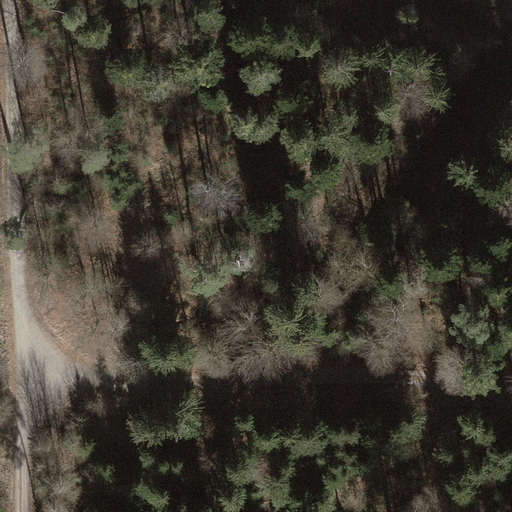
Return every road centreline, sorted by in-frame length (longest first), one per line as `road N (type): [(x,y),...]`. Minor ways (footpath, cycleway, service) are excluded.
road 1 (track): [(26,388),(410,373),(511,399)]
road 2 (track): [(14,0),(26,388)]
road 3 (track): [(25,511),(26,388)]
